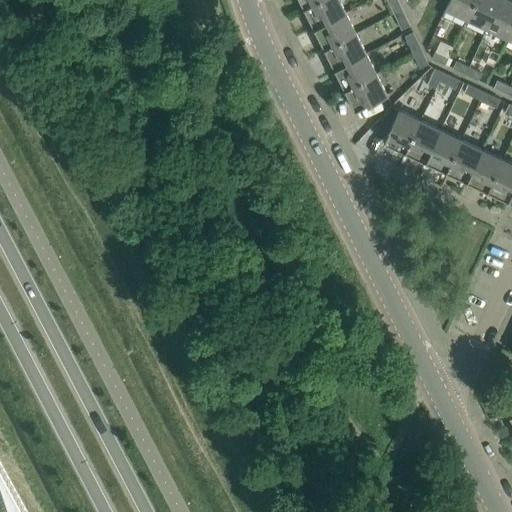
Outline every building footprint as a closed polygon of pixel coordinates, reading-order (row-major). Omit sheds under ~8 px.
[(345,12),(339,0),(317,0),(303,7),(313,28),(345,12)] [(402,9),(397,0),(387,0),(394,13),(402,9)] [(466,18),(474,0),(448,0),(441,16),(462,26),(466,18)] [(486,28),(499,0),(474,0),(466,18),(486,28)] [(507,38),(511,27),(511,0),(499,0),(486,28),(507,38)] [(409,24),(402,9),(394,13),(401,28),(409,24)] [(323,49),(356,32),(345,12),(313,28),(323,49)] [(421,47),(413,31),(404,35),(412,51),(421,47)] [(366,53),(356,32),(323,49),(334,69),(366,53)] [(428,63),(421,47),(412,51),(420,67),(428,63)] [(435,50),(432,57),(445,63),(448,56),(435,50)] [(344,89),(376,73),(366,53),(334,69),(344,89)] [(465,73),(468,66),(456,60),(452,67),(465,73)] [(482,72),(468,66),(465,73),(478,79),(482,72)] [(438,79),(442,71),(434,67),(427,83),(435,87),(438,79)] [(458,79),(442,71),(438,79),(454,87),(458,79)] [(387,94),(376,73),(344,89),(354,110),(387,94)] [(506,93),(509,85),(497,80),(494,87),(506,93)] [(479,99),(483,91),(467,83),(464,91),(479,99)] [(495,107),(499,98),(483,91),(479,99),(495,107)] [(404,152),(419,120),(398,110),(383,143),(404,152)] [(425,162),(439,129),(419,120),(404,152),(425,162)] [(445,172),(461,139),(439,129),(425,162),(445,172)] [(466,182),(482,149),(461,139),(445,172),(466,182)] [(487,191),(502,159),(482,149),(466,182),(487,191)] [(508,201),(511,192),(511,163),(502,159),(487,191),(508,201)] [(0,511),(26,511),(0,462),(0,511)]
